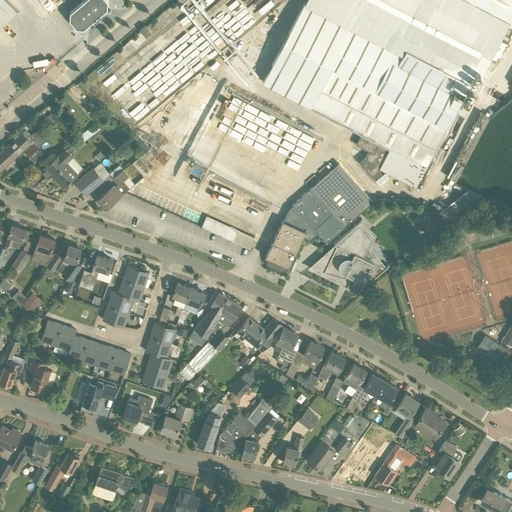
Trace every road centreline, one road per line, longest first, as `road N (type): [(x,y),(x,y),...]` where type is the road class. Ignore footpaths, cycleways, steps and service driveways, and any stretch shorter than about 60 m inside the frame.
road 1 (secondary): [(411,511),(192,462),(0,398)]
road 2 (unclassified): [(499,426),(350,332),(170,257)]
road 3 (tertiary): [(0,135),(147,9)]
road 4 (unclassified): [(170,257),(0,195)]
road 5 (residential): [(102,329),(140,342),(170,257)]
